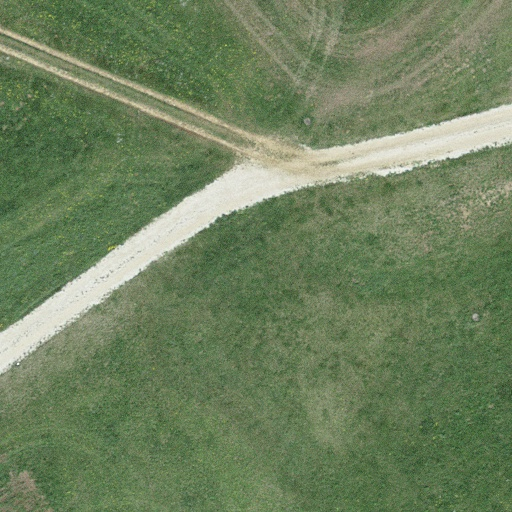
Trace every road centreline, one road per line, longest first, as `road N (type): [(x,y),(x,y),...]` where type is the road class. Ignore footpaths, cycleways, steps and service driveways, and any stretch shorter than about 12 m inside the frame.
road 1 (track): [(0,34),(275,144),(354,147),(511,100)]
road 2 (track): [(275,144),(0,344)]
